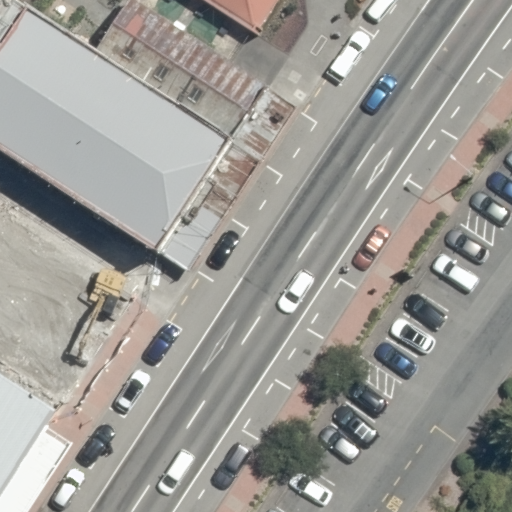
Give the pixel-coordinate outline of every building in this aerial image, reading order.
[(95,53),(13,0),(6,0),(0,10),(0,151),(159,254),(232,141),(95,53)] [(129,0),(95,53),(232,141),(269,85),(137,0),(129,0)] [(203,0),(259,36),(281,0),(203,0)] [(0,363),(61,403),(65,406),(135,297),(0,208),(0,363)] [(0,497),(61,403),(0,363),(0,497)]
